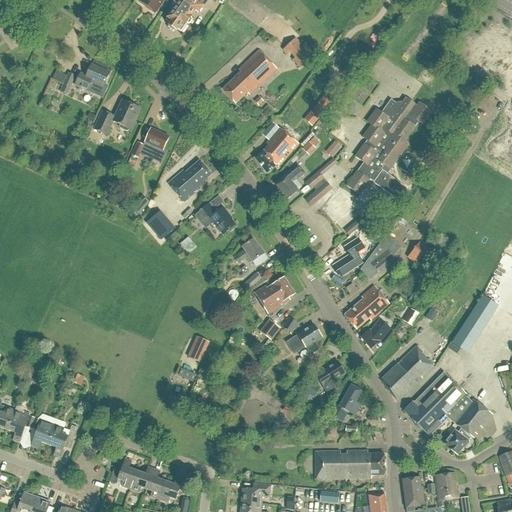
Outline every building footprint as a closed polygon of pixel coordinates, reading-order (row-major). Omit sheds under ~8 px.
[(140,4),(145,7),(146,6),(149,8),(148,9),(154,14),(155,12),(156,13),(163,4),(165,0),(141,0),(140,2),(141,2),(140,4)] [(176,0),(173,6),(175,7),(167,19),(168,19),(166,22),(169,24),(168,25),(169,26),(171,29),(175,31),(176,31),(177,31),(178,30),(181,32),(187,24),(190,25),(192,20),(191,18),(192,17),(196,11),(198,13),(207,0),(212,0),(214,1),(214,0),(176,0)] [(295,59),(292,61),(300,69),(313,56),(295,38),(283,51),(287,55),(289,53),(295,59)] [(250,96),(277,69),(259,51),(238,71),(240,73),(222,90),(236,105),(248,94),(250,96)] [(105,85),(110,73),(92,65),(86,77),(80,74),(75,86),(88,91),(88,90),(96,93),(97,96),(101,98),(104,97),(108,88),(107,85),(105,85)] [(69,73),(60,92),(67,95),(75,77),(69,73)] [(43,75),(40,83),(46,86),(50,78),(43,75)] [(259,106),(263,102),(259,97),(255,101),(259,106)] [(324,97),(311,113),(318,119),(331,104),(324,97)] [(404,143),(415,128),(418,122),(423,126),(432,113),(419,103),(417,106),(405,98),(402,103),(401,102),(397,103),(396,104),(391,101),(381,114),(376,110),(367,123),(371,126),(362,138),(370,144),(368,147),(365,144),(355,158),(363,164),(357,173),(356,172),(346,187),(359,196),(370,181),(373,183),(398,201),(406,189),(381,170),(384,166),(390,171),(408,146),(404,143)] [(134,122),(140,109),(122,101),(114,118),(102,112),(94,130),(107,136),(113,122),(120,126),(119,127),(120,129),(126,132),(128,131),(129,130),(132,131),(136,122),(134,122)] [(301,104),(288,124),(296,130),(310,110),(301,104)] [(96,116),(89,113),(86,121),(92,124),(96,116)] [(137,143),(132,156),(138,158),(141,151),(145,152),(143,155),(151,159),(156,147),(163,151),(169,137),(151,129),(143,146),(137,143)] [(278,169),(299,145),(280,129),(267,144),(269,146),(263,152),(255,159),(267,174),(275,167),(278,169)] [(333,159),(342,148),(335,142),(325,153),(333,159)] [(309,143),(302,150),(309,156),(315,149),(309,143)] [(134,165),(137,158),(132,156),(128,163),(134,165)] [(212,175),(200,162),(185,174),(183,171),(168,184),(184,203),(205,185),(203,183),(212,175)] [(298,190),(301,187),(295,181),(304,173),(297,164),(284,175),(286,177),(275,185),(288,200),(298,191),(298,190)] [(319,173),(306,183),(311,190),(324,180),(319,173)] [(326,183),(305,201),(310,207),(332,189),(326,183)] [(205,230),(214,223),(223,235),(236,226),(228,216),(229,215),(223,208),(216,214),(209,204),(199,211),(200,212),(195,216),(205,230)] [(193,212),(190,209),(182,217),(185,220),(193,212)] [(175,229),(160,211),(146,223),(161,241),(175,229)] [(361,218),(345,232),(349,237),(365,223),(361,218)] [(370,281),(378,274),(395,260),(388,251),(395,242),(386,235),(361,270),(370,281)] [(188,255),(195,249),(186,239),(180,245),(188,255)] [(244,250),(238,255),(234,258),(239,265),(246,260),(249,264),(252,262),(253,263),(254,262),(257,266),(267,260),(263,255),(264,255),(259,247),(258,247),(253,240),(243,248),(244,250)] [(411,252),(426,265),(434,255),(420,243),(411,252)] [(340,275),(342,277),(359,266),(351,254),(332,266),(339,276),(340,275)] [(228,284),(234,291),(245,282),(239,274),(228,284)] [(257,274),(246,283),(251,288),(261,279),(257,274)] [(294,295),(284,279),(267,289),(265,287),(255,294),(268,315),(288,302),(287,300),(294,295)] [(371,322),(390,305),(374,287),(361,298),(363,300),(344,316),(357,331),(369,320),(371,322)] [(482,297),(453,343),(468,352),(497,307),(482,297)] [(410,309),(403,322),(412,327),(419,314),(410,309)] [(432,309),(426,319),(431,322),(438,313),(432,309)] [(294,328),(297,324),(290,319),(284,328),(283,329),(291,333),(294,328)] [(260,332),(269,339),(261,350),(266,354),(274,343),(271,341),(280,329),(269,321),(260,332)] [(380,340),(389,329),(381,322),(372,333),(370,331),(361,338),(371,350),(381,342),(380,340)] [(305,348),(306,348),(307,349),(311,355),(311,356),(320,350),(315,342),(322,338),(317,331),(314,325),(311,328),(305,331),(305,330),(297,335),(297,336),(291,340),(286,343),(294,355),(299,352),(305,348)] [(196,337),(187,357),(200,363),(209,343),(196,337)] [(382,380),(397,402),(422,379),(421,377),(434,365),(416,347),(382,380)] [(317,378),(327,393),(335,388),(331,383),(345,374),(338,362),(324,371),(325,373),(317,378)] [(210,380),(212,374),(200,369),(198,375),(210,380)] [(178,376),(193,383),(196,376),(181,370),(178,376)] [(439,426),(452,413),(458,419),(454,424),(458,427),(476,403),(473,400),(471,402),(467,398),(468,397),(448,377),(444,373),(414,404),(412,403),(403,411),(429,436),(439,426)] [(81,387),(84,378),(77,375),(73,384),(81,387)] [(310,384),(305,393),(315,398),(319,389),(310,384)] [(354,416),(366,396),(351,387),(340,407),(336,405),(329,415),(342,423),(348,412),(354,416)] [(0,427),(7,430),(15,411),(0,406),(0,405),(1,403),(0,402),(0,427)] [(476,403),(458,427),(461,429),(458,433),(454,431),(444,444),(448,448),(457,456),(462,449),(463,449),(469,442),(468,441),(471,437),(473,439),(476,435),(475,434),(480,427),(482,428),(492,415),(476,403)] [(13,440),(19,443),(23,433),(29,435),(31,429),(35,419),(29,417),(30,414),(23,411),(22,414),(15,411),(7,430),(15,433),(13,440)] [(40,442),(48,445),(55,426),(35,419),(31,429),(36,431),(30,447),(38,449),(40,442)] [(55,426),(48,445),(56,448),(54,455),(60,458),(67,439),(73,441),(77,429),(71,426),(67,437),(61,435),(64,429),(55,426)] [(506,477),(511,475),(511,451),(499,457),(506,477)] [(367,454),(367,452),(347,452),(347,456),(340,456),(340,452),(315,453),(315,480),(371,479),(371,476),(384,476),(384,454),(367,454)] [(122,487),(131,490),(137,472),(129,469),(131,462),(125,460),(121,470),(115,468),(110,483),(116,485),(118,480),(124,482),(122,487)] [(141,488),(147,490),(154,470),(148,468),(145,475),(137,472),(131,490),(139,494),(141,488)] [(150,498),(159,501),(165,482),(157,479),(160,472),(154,470),(147,490),(152,492),(150,498)] [(437,502),(459,499),(458,492),(455,492),(454,486),(456,485),(455,473),(434,476),(437,502)] [(165,482),(159,501),(168,504),(170,499),(175,501),(183,481),(176,478),(174,485),(165,482)] [(421,488),(420,478),(402,480),(406,508),(425,506),(423,488),(421,488)] [(242,489),(241,503),(261,505),(261,497),(269,498),(270,485),(253,484),(252,490),(242,489)] [(339,493),(321,492),(320,502),(338,504),(339,493)] [(14,505),(10,511),(31,511),(36,498),(24,494),(23,497),(20,506),(14,504),(14,505)] [(368,496),(370,511),(386,511),(384,494),(368,496)] [(106,502),(112,505),(114,499),(108,496),(106,502)] [(31,511),(53,511),(54,510),(55,508),(49,507),(50,503),(37,499),(36,498),(31,511)] [(470,511),(469,498),(466,498),(460,499),(461,511),(470,511)] [(511,511),(511,501),(510,501),(510,500),(497,502),(498,511),(511,511)] [(260,511),(261,505),(241,503),(240,511),(260,511)]
